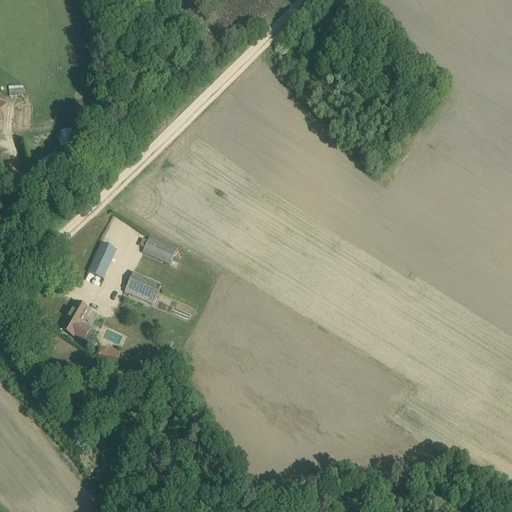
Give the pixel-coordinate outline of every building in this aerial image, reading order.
[(75,140),(73,130),(72,129),(60,132),(62,138),(58,139),(61,148),(64,147),(66,155),(78,152),(75,140)] [(46,180),(37,166),(29,172),(38,185),(46,180)] [(105,274),(123,236),(102,226),(82,271),(90,275),(84,289),(106,300),(113,286),(107,283),(110,276),(105,274)] [(148,242),(145,250),(143,253),(170,266),(177,250),(150,238),(148,242)] [(152,306),(161,286),(134,273),(125,293),(152,306)] [(60,330),(74,338),(75,337),(84,342),(91,331),(81,325),(89,311),(76,303),(60,330)] [(126,365),(128,352),(101,347),(99,359),(126,365)]
